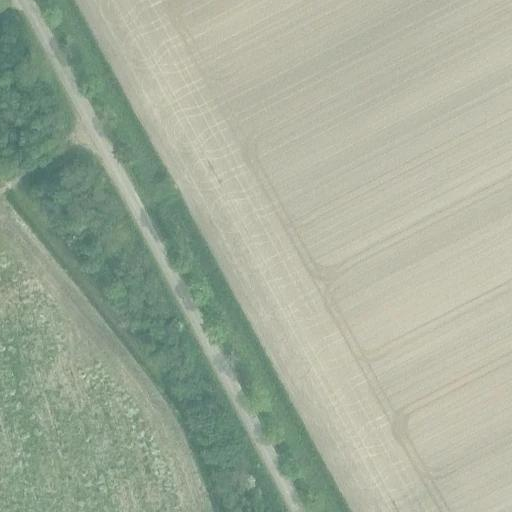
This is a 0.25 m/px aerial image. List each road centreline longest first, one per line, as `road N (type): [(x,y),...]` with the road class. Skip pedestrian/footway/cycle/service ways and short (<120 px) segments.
road 1 (unclassified): [(299,511),(33,19)]
road 2 (track): [(0,180),(161,389),(202,455),(223,511)]
